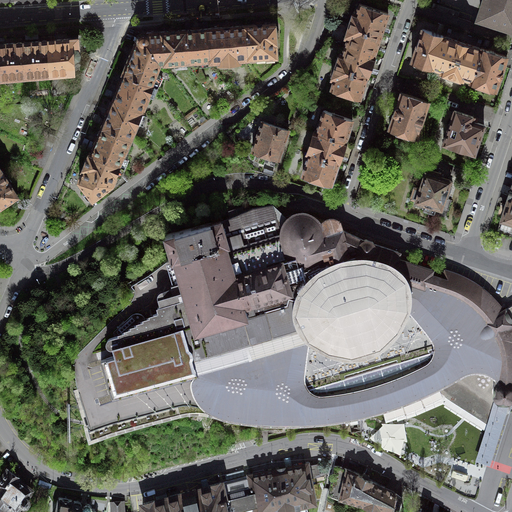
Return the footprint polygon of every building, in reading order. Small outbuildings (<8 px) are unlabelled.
[(511,0),(485,0),(480,16),(511,26),(511,0)] [(350,24),(381,34),(385,23),(388,13),(359,3),(356,12),(354,11),(350,24)] [(273,23),(259,24),(246,25),(248,57),(256,57),(256,60),(266,59),(266,56),(276,55),(273,23)] [(345,45),(374,55),(378,44),(381,34),(350,24),(346,36),(348,37),(345,45)] [(208,28),(210,60),(218,60),(219,63),(240,61),(240,58),(248,57),(246,25),(245,25),(226,27),(208,28)] [(210,60),(208,28),(196,29),(185,30),(187,60),(210,58),(210,60)] [(412,59),(433,67),(444,36),(422,28),(421,33),(412,59)] [(187,60),(185,30),(173,30),(161,31),(164,62),(187,60)] [(131,54),(124,72),(157,85),(161,76),(156,74),(157,71),(156,71),(159,63),(164,62),(161,31),(143,33),(142,33),(141,34),(140,34),(140,35),(139,35),(139,36),(131,54)] [(471,80),(482,48),(481,47),(481,48),(462,42),(444,36),(433,67),(442,69),(441,72),(462,79),(463,76),(471,79),(470,80),(471,80)] [(52,40),(48,40),(50,72),(71,70),(72,68),(71,57),(74,57),(75,57),(76,56),(77,55),(78,55),(78,54),(78,53),(78,52),(78,51),(77,38),(55,40),(55,39),(52,40)] [(25,74),(50,72),(48,40),(45,40),(41,40),(41,41),(23,42),(25,74)] [(25,74),(23,42),(22,42),(19,42),(16,43),(0,43),(0,75),(0,76),(25,74)] [(336,65),(367,75),(371,65),(374,55),(345,45),(343,53),(340,52),(336,65)] [(482,48),(471,80),(496,89),(507,56),(496,52),(495,50),(493,49),(490,48),(488,49),(488,50),(482,48)] [(364,86),(367,75),(336,65),(332,77),(334,78),(331,87),(360,96),(364,86)] [(157,85),(124,72),(124,73),(119,86),(117,91),(116,91),(115,91),(115,92),(114,92),(114,93),(114,94),(114,95),(114,96),(114,97),(114,99),(142,110),(149,94),(153,96),(157,85)] [(408,79),(403,93),(401,92),(398,101),(397,101),(395,107),(393,114),(394,114),(389,127),(417,137),(429,101),(421,99),(423,94),(422,84),(408,79)] [(131,137),(142,110),(114,99),(108,112),(102,126),(131,137)] [(314,131),(345,141),(349,130),(352,120),(324,110),(317,131),(315,130),(314,131)] [(473,119),(474,117),(454,110),(443,143),(474,153),(484,125),(472,121),(473,119)] [(289,130),(262,121),(253,150),(279,158),(284,144),(289,130)] [(120,164),(131,137),(102,126),(101,128),(100,129),(99,129),(99,130),(98,131),(98,132),(98,133),(99,134),(97,139),(92,152),(91,151),(91,152),(120,164)] [(307,151),(339,162),(342,151),(345,141),(314,131),(307,151)] [(56,136),(44,132),(38,147),(50,152),(53,144),(56,136)] [(50,152),(38,147),(31,163),(43,168),(46,160),(50,152)] [(335,172),(339,162),(307,151),(307,152),(310,153),(303,173),(331,183),(335,172)] [(112,183),(120,164),(91,152),(85,166),(79,180),(85,188),(83,189),(83,193),(87,198),(91,199),(112,183)] [(469,169),(454,165),(451,174),(466,179),(467,174),(469,169)] [(0,168),(0,205),(17,195),(0,168)] [(441,175),(441,173),(427,168),(420,188),(414,186),(410,199),(416,201),(415,203),(425,207),(423,211),(443,217),(446,216),(452,200),(448,198),(452,185),(449,184),(451,180),(440,176),(441,175)] [(511,189),(511,192),(510,196),(507,205),(505,206),(496,233),(511,237),(511,189)] [(442,278),(431,274),(432,269),(397,258),(399,252),(374,244),(373,243),(373,242),(372,241),(370,240),(369,239),(368,239),(366,239),(365,239),(364,240),(344,231),(343,230),(340,221),(339,221),(339,220),(338,218),(334,217),(330,217),(326,218),(323,220),(321,223),(320,225),(318,222),(316,219),(314,216),(311,214),(307,213),(304,212),(300,212),(297,213),(295,213),(292,215),(290,217),(288,219),(272,204),(272,203),(253,206),(252,203),(227,210),(229,216),(221,219),(165,235),(172,259),(174,259),(184,291),(178,292),(180,297),(185,296),(186,297),(158,306),(159,311),(150,314),(150,315),(145,317),(144,316),(143,315),(141,314),(140,313),(139,313),(137,312),(136,313),(134,313),(133,313),(132,314),(113,331),(115,335),(110,337),(109,337),(108,338),(107,339),(107,340),(107,341),(107,342),(107,343),(108,344),(109,345),(110,346),(111,346),(112,346),(115,354),(101,358),(101,359),(110,392),(95,396),(97,403),(84,407),(89,424),(86,425),(90,438),(180,413),(189,410),(199,410),(208,411),(232,415),(257,418),(283,419),(307,418),(332,415),(357,411),(381,405),(385,420),(386,419),(386,421),(415,412),(444,399),(446,400),(447,397),(483,420),(487,413),(488,414),(489,414),(490,414),(491,414),(492,413),(493,412),(494,411),(494,410),(494,409),(494,408),(493,407),(493,406),(492,406),(497,398),(498,399),(499,399),(500,399),(508,401),(509,401),(510,401),(510,400),(511,400),(511,399),(511,380),(511,373),(511,351),(510,343),(511,342),(511,318),(510,315),(506,309),(505,309),(504,309),(504,308),(503,309),(494,298),(484,288),(471,280),(459,274),(445,269),(442,278)] [(488,414),(487,413),(483,420),(488,424),(475,466),(489,471),(511,400),(510,400),(510,401),(509,401),(508,401),(500,399),(499,399),(498,399),(497,398),(492,406),(493,406),(493,407),(494,408),(494,409),(494,410),(494,411),(493,412),(492,413),(491,414),(490,414),(489,414),(488,414)] [(155,500),(142,503),(144,511),(257,511),(258,510),(265,509),(266,511),(307,511),(306,501),(314,500),(309,476),(320,474),(319,466),(308,468),(307,463),(259,473),(250,474),(250,475),(222,483),(221,482),(209,485),(209,487),(203,489),(196,491),(196,489),(182,492),(168,496),(169,498),(162,500),(156,501),(155,500)] [(375,480),(348,466),(341,497),(395,511),(400,494),(375,480)] [(0,476),(0,500),(1,501),(0,503),(0,504),(10,511),(12,511),(15,508),(16,508),(21,502),(25,505),(31,498),(26,494),(31,488),(17,478),(18,477),(12,473),(7,469),(1,477),(0,476)] [(44,486),(39,484),(32,499),(43,503),(49,488),(44,486)] [(56,508),(54,511),(95,511),(91,510),(91,507),(89,504),(74,501),(74,503),(73,503),(71,502),(72,500),(59,497),(58,503),(56,508)] [(124,511),(123,501),(117,502),(112,502),(111,511),(124,511)]
